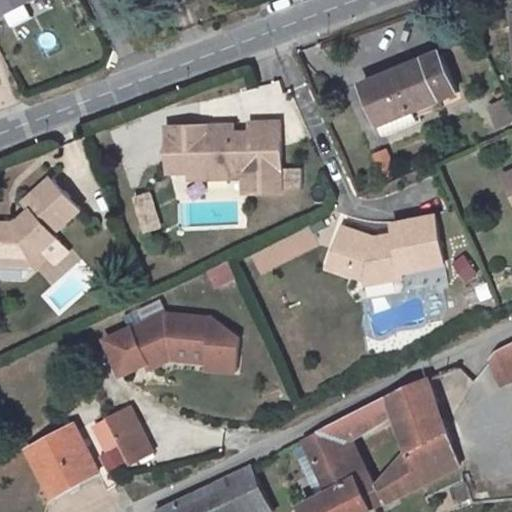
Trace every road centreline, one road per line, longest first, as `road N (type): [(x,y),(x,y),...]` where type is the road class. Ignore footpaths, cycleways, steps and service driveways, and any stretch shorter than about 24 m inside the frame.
road 1 (residential): [(146,511),(511,331)]
road 2 (tertiary): [(360,0),(0,144)]
